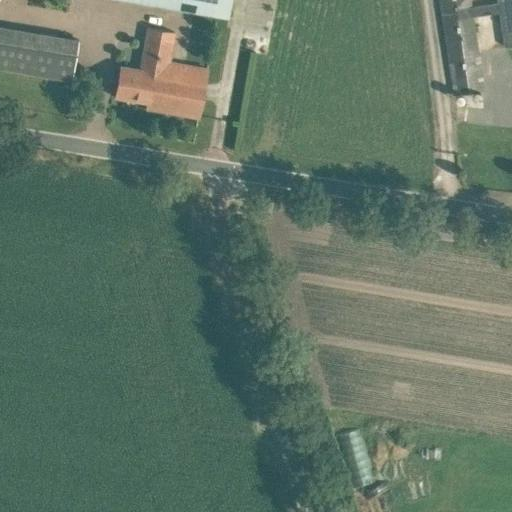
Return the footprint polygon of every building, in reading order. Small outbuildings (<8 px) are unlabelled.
[(116,0),(227,20),(230,0),(116,0)] [(511,0),(499,0),(500,2),(473,6),(471,0),(440,0),(455,94),(485,89),(474,17),(501,13),(506,46),(511,45),(511,0)] [(0,68),(71,80),(72,75),(78,39),(0,25),(0,68)] [(140,69),(121,66),(115,97),(148,102),(146,109),(199,118),(207,70),(208,70),(209,67),(169,60),(174,32),(148,27),(140,69)] [(511,151),(511,118),(463,111),(458,143),(511,151)] [(361,428),(342,432),(351,484),(370,481),(361,428)]
